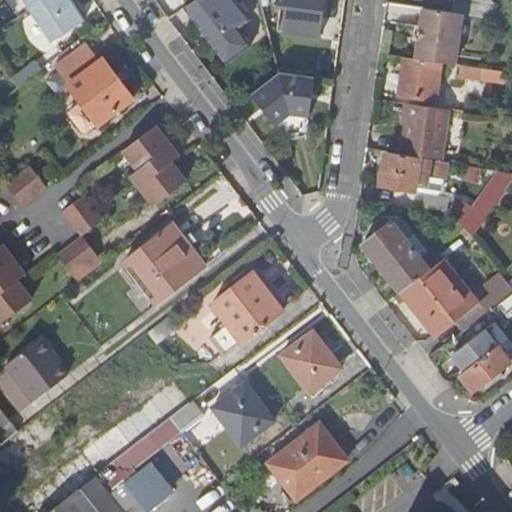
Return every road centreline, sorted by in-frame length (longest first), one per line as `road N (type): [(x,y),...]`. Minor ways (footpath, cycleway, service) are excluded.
road 1 (residential): [(366,0),(338,193),(318,233),(325,281)]
road 2 (residential): [(325,281),(188,91)]
road 3 (residential): [(188,91),(0,230)]
road 4 (residential): [(453,453),(325,281)]
